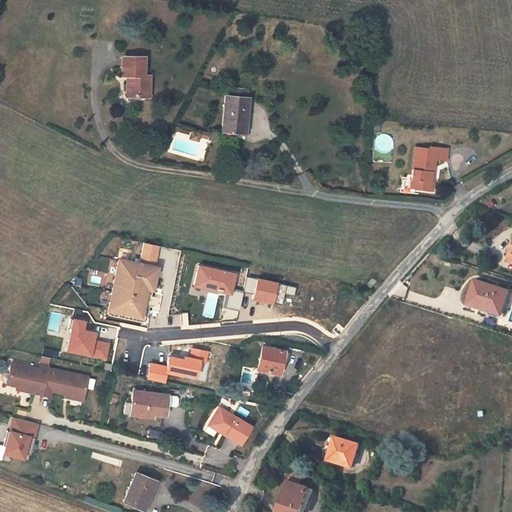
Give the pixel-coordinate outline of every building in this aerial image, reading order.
[(126,96),(149,97),(150,76),(144,76),(144,57),(121,57),(121,76),(127,76),(126,96)] [(221,131),(245,133),(248,98),(246,98),(247,89),(230,88),(230,97),(224,96),(221,131)] [(189,139),(198,142),(199,137),(200,135),(191,132),(189,139)] [(415,148),(411,180),(418,181),(417,189),(433,191),(434,182),(431,181),(432,168),(435,168),(436,160),(446,161),(448,150),(429,147),(429,149),(415,148)] [(140,264),(156,267),(160,248),(144,245),(140,264)] [(108,310),(107,312),(110,314),(140,321),(143,321),(145,319),(156,267),(140,264),(118,259),(108,310)] [(194,284),(193,286),(220,292),(220,290),(229,292),(225,307),(238,310),(242,292),(229,290),(233,274),(198,266),(194,284)] [(294,287),(245,277),(242,292),(252,295),(251,299),(280,305),(283,294),(292,296),(294,287)] [(370,289),(376,282),(372,278),(366,285),(370,289)] [(502,312),(508,292),(474,281),(467,306),(485,311),(486,307),(502,312)] [(84,321),(74,319),(68,349),(105,357),(108,344),(94,341),(95,333),(82,330),(84,321)] [(281,359),(282,352),(283,351),(261,347),(256,369),(278,374),(281,359)] [(183,360),(169,357),(166,367),(151,364),(147,379),(164,383),(166,372),(180,375),(181,373),(195,376),(198,361),(204,362),(206,352),(191,349),(189,358),(184,357),(183,360)] [(38,369),(11,363),(6,385),(16,387),(33,391),(32,394),(41,396),(50,398),(51,392),(64,395),(82,399),(87,378),(55,370),(55,373),(47,371),(38,369)] [(130,403),(129,414),(141,416),(141,412),(164,415),(165,406),(175,408),(176,407),(177,398),(176,397),(166,396),(166,395),(132,391),(130,403)] [(219,407),(210,422),(226,432),(225,435),(239,444),(250,426),(219,407)] [(37,424),(13,417),(9,431),(7,430),(3,446),(5,446),(13,448),(11,456),(22,459),(24,452),(30,453),(34,438),(33,438),(37,424)] [(226,432),(210,422),(208,425),(225,435),(226,432)] [(351,468),(358,444),(334,438),(328,460),(351,468)] [(13,448),(5,446),(3,454),(11,456),(13,448)] [(155,481),(135,473),(123,502),(143,510),(155,481)] [(295,484),(311,490),(312,486),(296,481),(295,484)] [(307,510),(313,491),(311,490),(295,484),(287,482),(278,511),(279,511),(300,511),(302,508),(307,510)]
